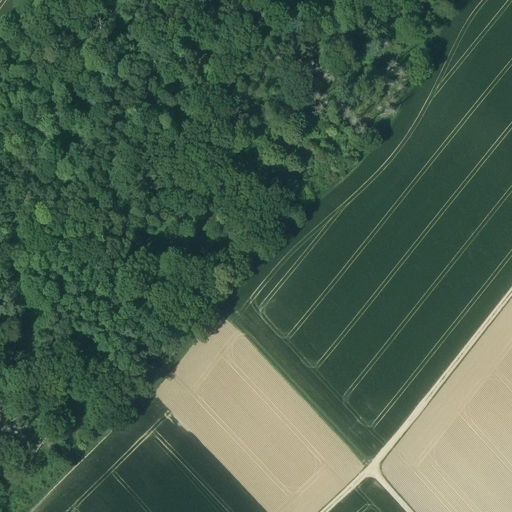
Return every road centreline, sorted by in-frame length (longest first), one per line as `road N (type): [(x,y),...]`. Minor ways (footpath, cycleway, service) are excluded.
road 1 (track): [(221,307),(233,283),(386,132),(457,0)]
road 2 (track): [(221,307),(158,387),(29,511)]
road 3 (track): [(369,469),(511,292)]
road 4 (track): [(369,469),(221,307)]
